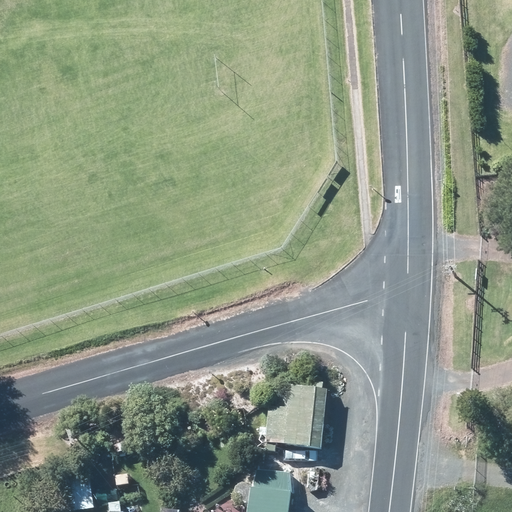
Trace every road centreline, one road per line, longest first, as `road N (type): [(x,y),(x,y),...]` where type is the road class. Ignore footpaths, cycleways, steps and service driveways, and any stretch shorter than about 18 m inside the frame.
road 1 (unclassified): [(0,395),(409,271)]
road 2 (tertiary): [(409,271),(395,0)]
road 3 (tertiary): [(391,511),(409,271)]
